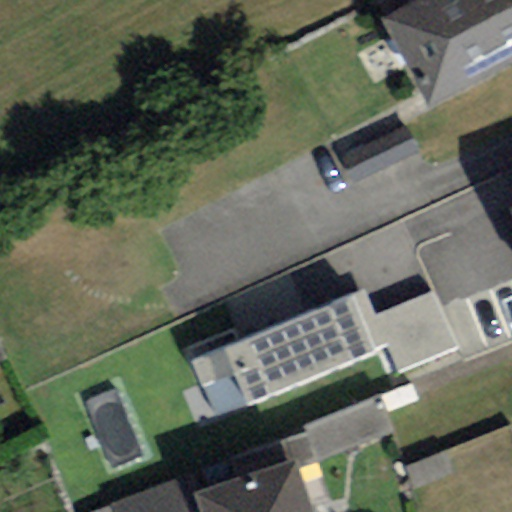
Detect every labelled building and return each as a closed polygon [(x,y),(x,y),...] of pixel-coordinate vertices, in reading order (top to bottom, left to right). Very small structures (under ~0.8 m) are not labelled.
[(511,0),(387,0),(435,95),(511,56),(511,0)] [(406,123),(341,155),(354,180),(419,149),(406,123)] [(373,313),(362,284),(191,352),(202,378),(232,366),(244,396),(385,340),(373,313)] [(433,288),(373,313),(385,340),(398,371),(457,347),(433,288)] [(313,511),(295,451),(198,479),(207,511),(313,511)]
